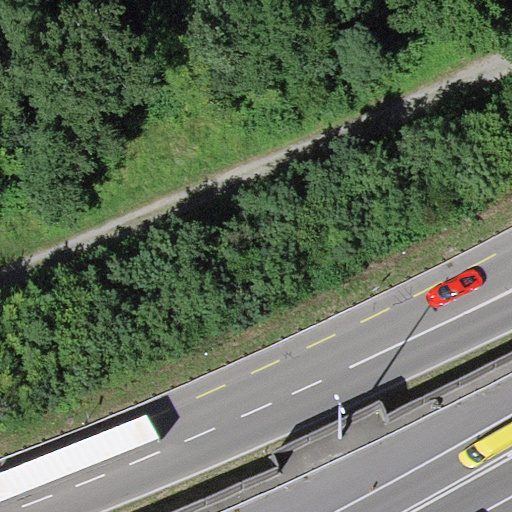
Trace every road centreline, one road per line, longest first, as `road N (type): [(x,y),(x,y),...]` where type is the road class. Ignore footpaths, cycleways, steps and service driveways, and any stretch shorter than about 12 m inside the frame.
road 1 (primary): [(351,366),(0,503)]
road 2 (motorway): [(511,273),(351,366)]
road 3 (primary): [(511,302),(351,366)]
road 4 (motorway): [(511,433),(370,511)]
